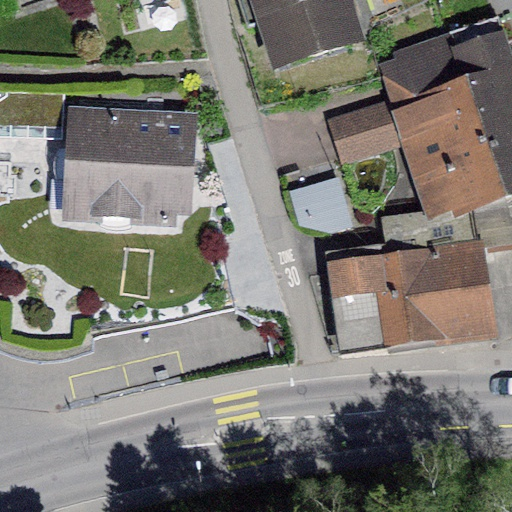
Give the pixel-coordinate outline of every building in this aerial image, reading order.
[(262,0),(283,66),(353,44),(339,0),(262,0)] [(451,39),(455,51),(465,86),(468,85),(505,198),(511,195),(511,72),(496,25),(451,39)] [(501,199),(505,198),(468,85),(465,86),(455,51),(402,69),(413,103),(396,108),(406,140),(409,147),(442,138),(451,166),(418,175),(429,216),(470,209),(501,199)] [(65,94),(0,91),(0,139),(63,142),(65,94)] [(344,159),(406,140),(396,108),(396,107),(334,126),(344,159)] [(67,215),(173,221),(174,186),(190,187),(193,125),(72,119),(67,215)] [(296,194),(303,241),(351,234),(344,186),(296,194)] [(511,247),(511,239),(501,199),(470,209),(476,252),(511,247)] [(346,354),(489,333),(476,252),(470,209),(429,216),(386,223),(390,251),(416,248),(416,256),(378,263),(377,253),(332,260),(346,354)]
